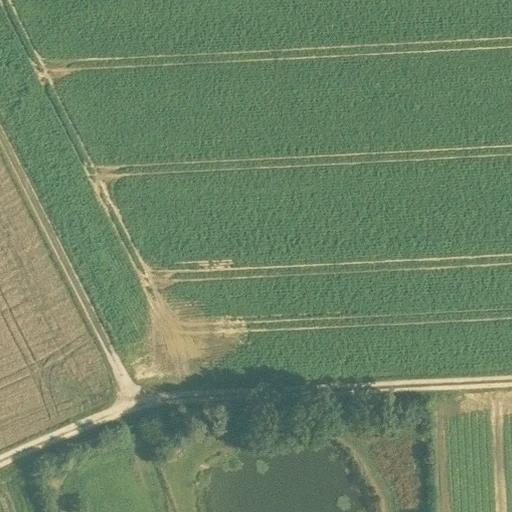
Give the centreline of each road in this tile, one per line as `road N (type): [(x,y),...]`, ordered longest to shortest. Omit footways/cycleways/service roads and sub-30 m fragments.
road 1 (track): [(511,383),(135,409),(0,464)]
road 2 (track): [(135,409),(0,136)]
